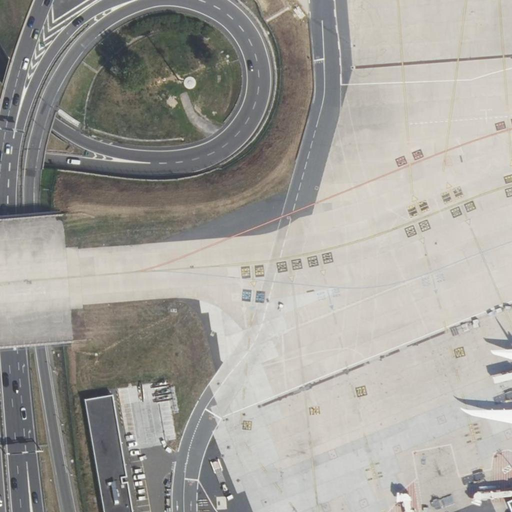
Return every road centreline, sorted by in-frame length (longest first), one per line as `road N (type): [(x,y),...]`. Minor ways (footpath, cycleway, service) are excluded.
road 1 (unclassified): [(66,511),(42,355),(28,151),(41,102),(65,61),(132,0)]
road 2 (secondary): [(20,511),(0,243)]
road 3 (secondary): [(200,0),(248,35),(261,90),(253,118),(217,157),(156,167)]
road 4 (secondary): [(0,194),(17,120),(45,54),(107,0)]
road 5 (secondary): [(156,167),(87,149),(54,128),(0,67)]
road 6 (secondary): [(0,159),(2,121),(42,0)]
road 7 (secondary): [(156,167),(0,160)]
